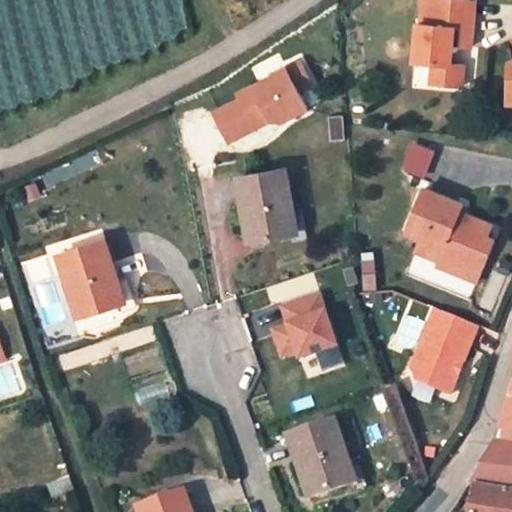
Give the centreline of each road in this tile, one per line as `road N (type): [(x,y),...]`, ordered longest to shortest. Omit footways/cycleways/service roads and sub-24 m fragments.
road 1 (residential): [(272,0),(182,56),(0,140)]
road 2 (residential): [(396,511),(462,411),(511,291)]
road 3 (residential): [(193,342),(249,511)]
